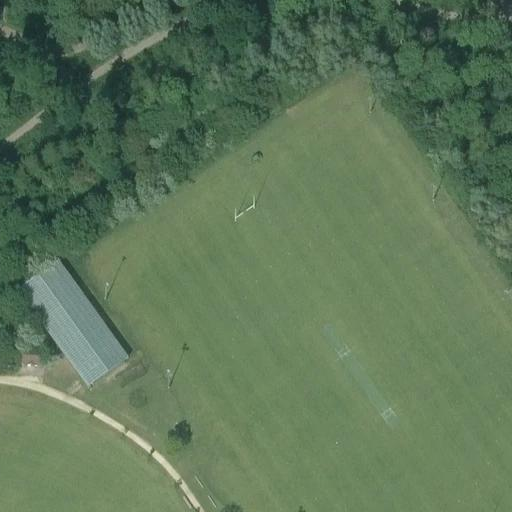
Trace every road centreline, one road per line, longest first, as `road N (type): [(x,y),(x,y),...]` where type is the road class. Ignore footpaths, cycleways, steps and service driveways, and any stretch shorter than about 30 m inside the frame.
road 1 (unknown): [(228,0),(113,60),(0,140)]
road 2 (unknown): [(511,12),(474,20),(393,0)]
